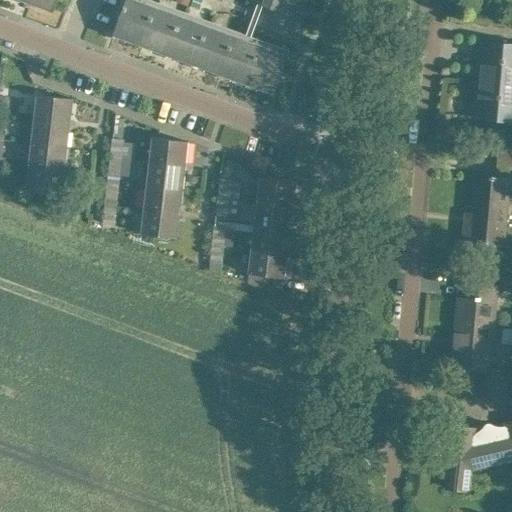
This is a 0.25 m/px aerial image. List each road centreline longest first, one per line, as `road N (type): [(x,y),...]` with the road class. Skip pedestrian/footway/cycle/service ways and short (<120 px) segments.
road 1 (residential): [(391,511),(440,0)]
road 2 (tertiary): [(346,511),(332,401),(355,154)]
road 3 (residential): [(279,130),(64,51)]
road 4 (tertiary): [(355,154),(381,0)]
road 5 (residential): [(327,0),(279,130)]
